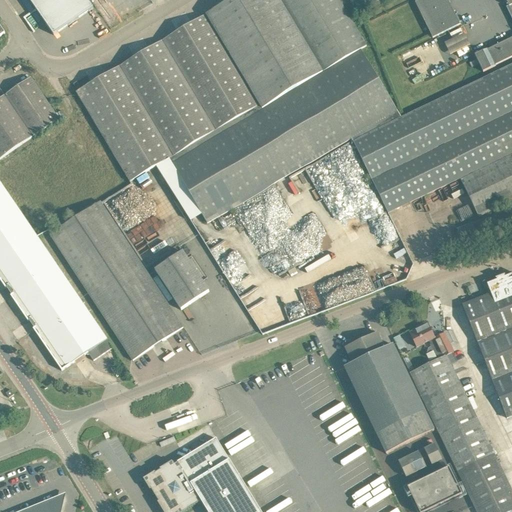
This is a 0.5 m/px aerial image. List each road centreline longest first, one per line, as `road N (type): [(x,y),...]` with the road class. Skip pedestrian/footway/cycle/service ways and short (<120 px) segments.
road 1 (unclassified): [(52,424),(511,248)]
road 2 (unknown): [(431,279),(492,432),(511,436)]
road 3 (unclassified): [(28,43),(40,60),(61,67),(181,0)]
